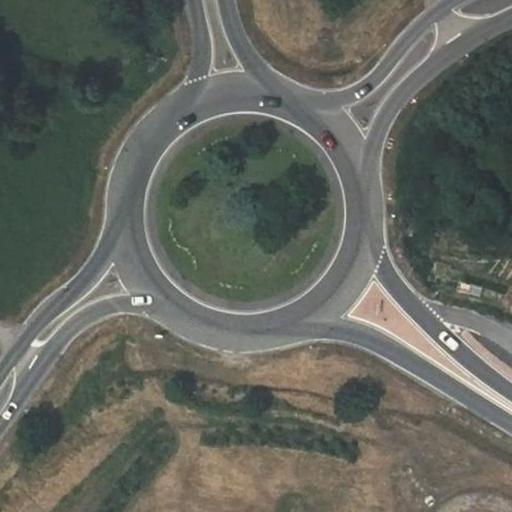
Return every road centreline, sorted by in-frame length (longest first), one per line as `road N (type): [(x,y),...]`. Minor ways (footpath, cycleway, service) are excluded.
road 1 (primary): [(279,331),(383,348),(511,418)]
road 2 (tertiary): [(356,182),(384,106),(456,36),(511,13)]
road 3 (primary): [(511,389),(408,302),(361,216)]
road 4 (tertiary): [(456,0),(432,8),(358,82),(301,113)]
road 5 (secondary): [(121,231),(96,271),(15,346)]
road 6 (primary): [(279,331),(339,287),(356,253),(361,216)]
road 7 (primary): [(190,109),(159,129),(136,159),(121,231)]
road 8 (secondary): [(42,364),(79,321),(123,305),(162,308)]
road 9 (primary): [(162,308),(217,335),(279,331)]
